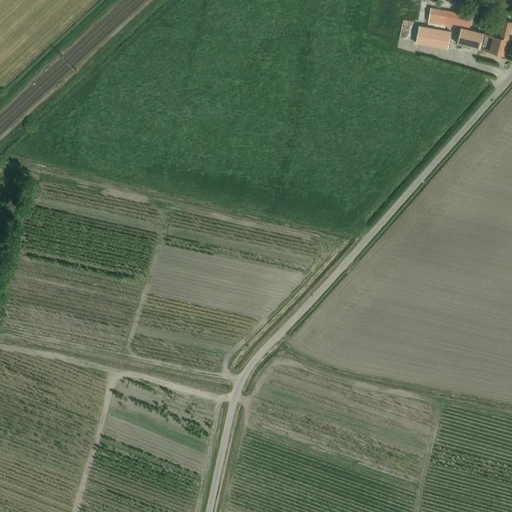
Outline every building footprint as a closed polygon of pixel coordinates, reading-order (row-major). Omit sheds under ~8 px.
[(430,8),(427,22),(432,23),(450,26),(451,25),(463,27),(463,25),(469,26),(472,11),(463,9),(462,14),(443,10),(430,8)] [(377,17),(376,24),(395,27),(397,20),(377,17)] [(491,35),(508,39),(511,22),(511,21),(501,19),(499,26),(493,24),(491,35)] [(419,25),(415,43),(431,46),(434,28),(431,28),(419,25)] [(484,33),(471,30),(460,27),(456,43),(504,55),(508,39),(491,35),(483,33),(484,33)] [(385,29),(384,37),(395,37),(395,29),(385,29)]
